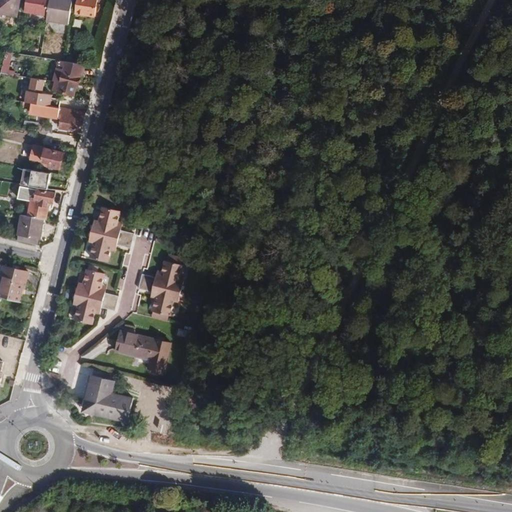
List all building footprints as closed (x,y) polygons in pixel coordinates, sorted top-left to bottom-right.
[(0,0),(0,12),(18,15),(20,0),(0,0)] [(26,0),(25,11),(47,15),(50,0),(26,0)] [(50,0),(47,15),(47,19),(69,24),(72,0),(50,0)] [(95,16),(97,0),(78,0),(76,13),(95,16)] [(2,71),(8,73),(13,54),(7,53),(2,71)] [(55,77),(54,81),(56,82),(54,90),(74,95),(77,85),(79,86),(84,64),(64,60),(62,60),(59,72),(64,72),(62,79),(55,77)] [(28,91),(26,103),(31,103),(60,108),(62,100),(53,98),(54,95),(43,93),(45,80),(32,78),(30,91),(28,91)] [(60,108),(31,103),(30,113),(51,117),(51,114),(62,116),(60,127),(81,132),(86,112),(60,108)] [(68,159),(70,151),(63,150),(63,151),(34,145),(31,159),(62,166),(64,158),(68,159)] [(56,173),(26,169),(25,180),(53,185),(56,173)] [(28,216),(44,218),(47,218),(51,202),(54,202),(56,192),(34,187),(28,216)] [(96,238),(91,257),(108,261),(113,244),(132,249),(136,234),(116,229),(121,211),(103,207),(100,220),(95,218),(91,236),(96,238)] [(19,235),(18,240),(38,245),(39,238),(42,239),(44,218),(28,216),(21,215),(18,235),(19,235)] [(161,279),(143,275),(140,288),(158,293),(155,306),(171,310),(174,300),(179,301),(184,281),(180,280),(184,265),(166,260),(161,279)] [(0,280),(0,296),(20,302),(24,282),(26,282),(29,271),(4,265),(0,280)] [(104,274),(88,270),(84,285),(79,283),(74,303),(79,305),(75,319),(93,324),(98,306),(115,310),(118,297),(99,292),(104,274)] [(157,333),(119,326),(115,345),(155,353),(157,333)] [(115,382),(90,376),(82,412),(128,422),(133,398),(113,394),(115,382)] [(171,511),(174,501),(162,499),(161,505),(159,511),(171,511)]
